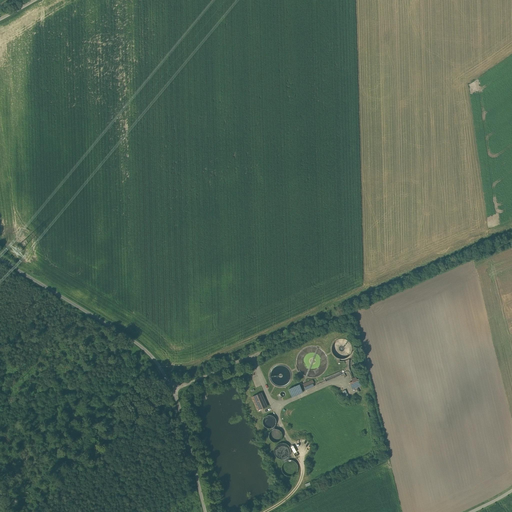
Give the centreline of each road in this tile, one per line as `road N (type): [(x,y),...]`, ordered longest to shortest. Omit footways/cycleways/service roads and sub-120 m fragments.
road 1 (unclassified): [(0,258),(154,359),(179,406),(205,511)]
road 2 (track): [(511,238),(269,347)]
road 3 (track): [(172,389),(15,511)]
